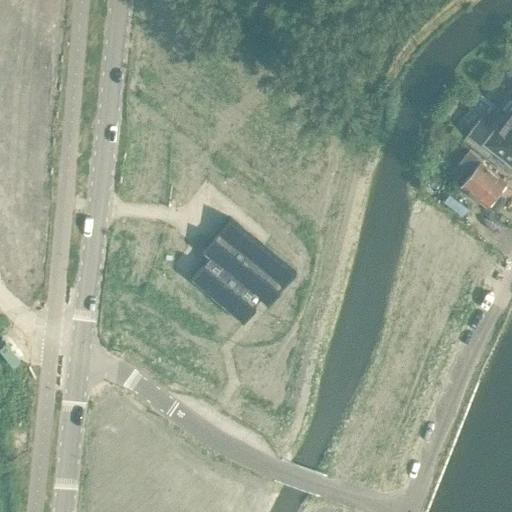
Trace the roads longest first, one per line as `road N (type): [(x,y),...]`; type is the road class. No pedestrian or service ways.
road 1 (motorway): [(511,456),(0,23)]
road 2 (motorway): [(0,118),(467,511)]
road 3 (tertiary): [(79,357),(119,0)]
road 4 (residential): [(79,357),(118,372),(277,469),(387,511)]
road 5 (residential): [(413,511),(511,284)]
road 6 (tertiary): [(62,511),(79,357)]
